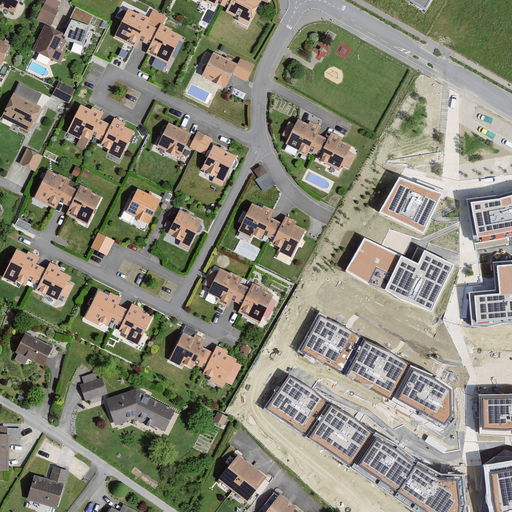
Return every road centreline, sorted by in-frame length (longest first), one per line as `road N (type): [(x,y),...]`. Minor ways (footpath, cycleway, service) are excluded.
road 1 (residential): [(511,107),(320,0)]
road 2 (residential): [(0,400),(169,511)]
road 3 (residential): [(258,143),(188,283)]
road 4 (residential): [(152,90),(138,119),(99,100),(112,71),(127,78)]
